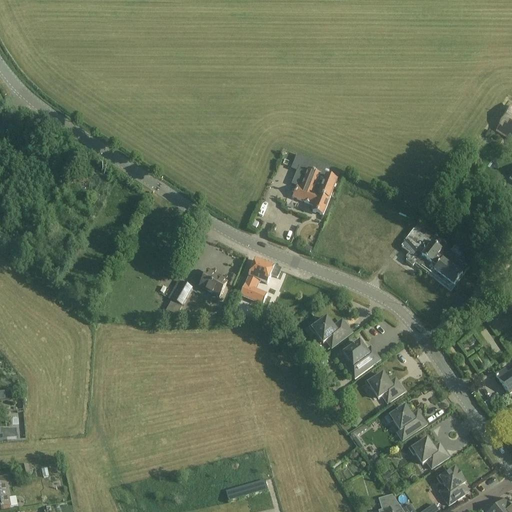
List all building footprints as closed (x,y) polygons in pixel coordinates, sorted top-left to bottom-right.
[(511,134),(511,108),(500,127),(511,134)] [(323,217),(341,175),(297,156),(293,166),(299,169),(292,186),(298,188),(294,199),(315,208),(313,213),(323,217)] [(422,232),(417,228),(402,248),(404,250),(405,248),(411,252),(406,259),(451,293),(470,269),(460,260),(451,253),(447,257),(442,253),(448,245),(436,236),(430,243),(420,235),(422,232)] [(278,280),(281,272),(256,262),(244,292),(248,294),(249,291),(252,292),(256,281),(268,286),(272,277),(278,280)] [(216,278),(208,274),(206,278),(205,277),(203,278),(202,280),(201,281),(202,283),(203,284),(200,288),(220,299),(227,285),(219,280),(218,281),(215,280),(216,278)] [(179,282),(169,300),(173,302),(183,308),(193,290),(183,284),(179,282)] [(303,291),(291,290),(290,306),(302,307),(303,291)] [(334,329),(327,320),(313,331),(324,345),(327,343),(332,350),(353,335),(347,327),(344,329),(340,324),(334,329)] [(360,344),(344,356),(354,369),(352,371),(358,379),(355,381),(381,363),(375,354),(371,357),(367,352),(367,353),(360,344)] [(511,373),(509,375),(506,371),(496,377),(510,397),(511,395),(511,373)] [(384,376),(369,386),(379,401),(383,398),(388,406),(405,394),(400,386),(397,388),(393,383),(390,385),(384,376)] [(2,395),(2,405),(14,405),(14,395),(2,395)] [(406,409),(395,416),(394,423),(401,433),(398,435),(403,443),(427,427),(422,418),(419,420),(415,415),(412,418),(406,409)] [(365,427),(351,437),(361,451),(364,449),(357,439),(358,437),(367,430),(365,427)] [(0,429),(0,442),(26,441),(25,435),(13,435),(13,433),(4,433),(4,430),(0,429)] [(428,441),(413,451),(423,466),(427,464),(432,471),(449,459),(444,451),(441,453),(437,448),(434,450),(428,441)] [(21,468),(23,477),(31,476),(30,467),(21,468)] [(456,471),(446,478),(443,485),(446,490),(440,494),(449,508),(465,497),(460,489),(465,486),(462,481),(463,479),(460,476),(459,476),(456,471)] [(0,509),(12,507),(7,486),(10,485),(8,477),(0,478),(0,509)] [(265,482),(227,493),(230,504),(268,493),(265,482)] [(382,511),(381,511),(403,511),(392,496),(379,500),(382,511)] [(511,511),(511,505),(507,499),(491,511),(511,511)]
